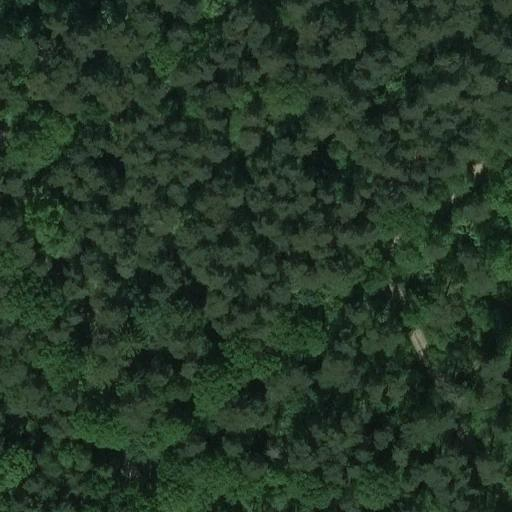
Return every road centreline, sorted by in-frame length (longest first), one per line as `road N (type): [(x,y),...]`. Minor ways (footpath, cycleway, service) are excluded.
road 1 (track): [(145,474),(511,154)]
road 2 (unclassified): [(145,474),(0,162)]
road 3 (track): [(502,511),(398,248)]
